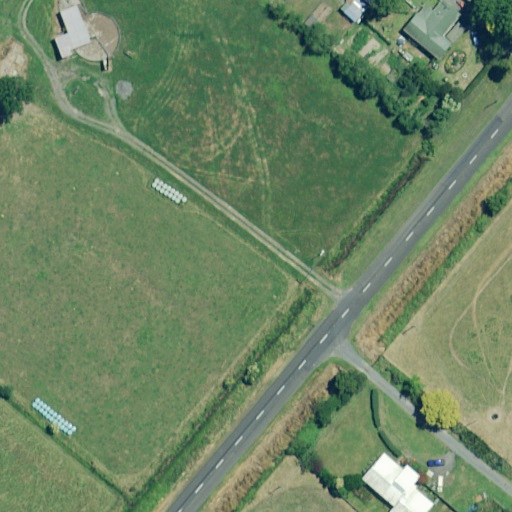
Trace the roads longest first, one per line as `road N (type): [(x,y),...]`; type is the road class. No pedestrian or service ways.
road 1 (unclassified): [(180,511),(511,113)]
road 2 (track): [(350,307),(30,69),(9,29),(32,0)]
